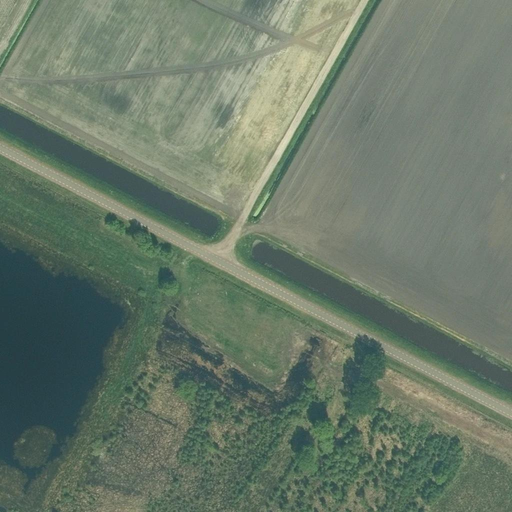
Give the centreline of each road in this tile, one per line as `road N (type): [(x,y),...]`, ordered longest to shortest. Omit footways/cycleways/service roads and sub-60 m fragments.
road 1 (unclassified): [(511,413),(0,146)]
road 2 (track): [(222,262),(365,0)]
